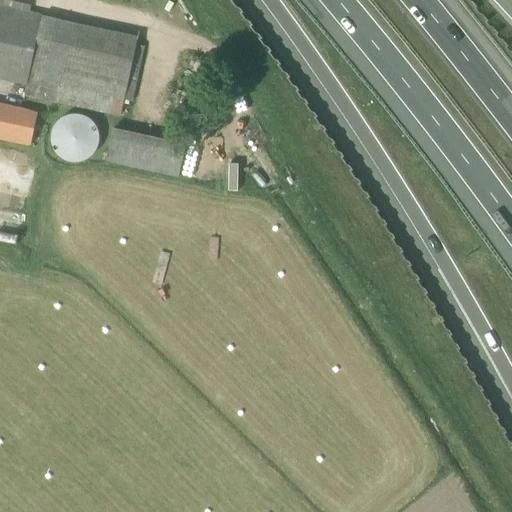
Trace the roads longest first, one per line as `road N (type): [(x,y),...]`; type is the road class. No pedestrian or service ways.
road 1 (motorway): [(269,0),(385,170),(511,381)]
road 2 (motorway): [(333,0),(511,226)]
road 3 (motorway): [(511,118),(415,0)]
